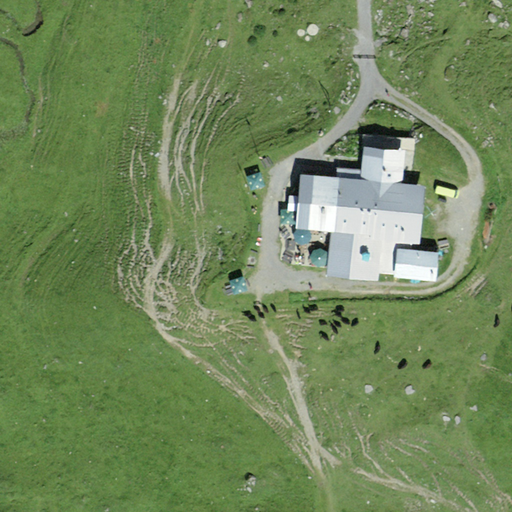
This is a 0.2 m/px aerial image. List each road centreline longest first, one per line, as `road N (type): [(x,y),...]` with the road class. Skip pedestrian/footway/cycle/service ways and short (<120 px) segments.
road 1 (track): [(266,277),(439,284),(455,269),(478,173)]
road 2 (track): [(371,89),(330,136),(278,171),(266,277)]
road 3 (track): [(478,173),(459,141),(371,89)]
